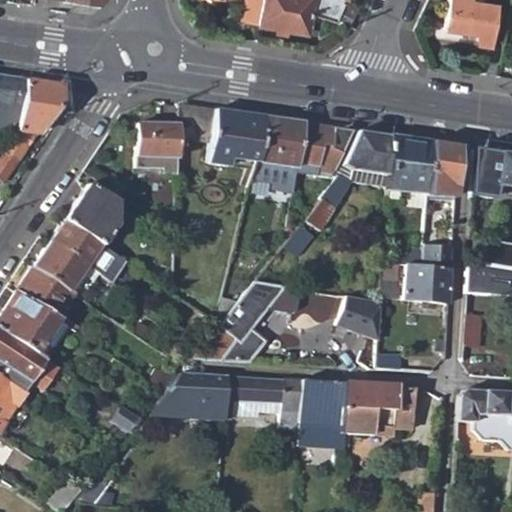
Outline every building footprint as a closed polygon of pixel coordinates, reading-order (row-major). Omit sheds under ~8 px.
[(258,0),(254,23),(301,31),(307,0),(258,0)] [(330,0),(327,8),(350,18),(356,5),(345,0),(330,0)] [(444,0),(442,30),(472,34),(472,42),(488,44),(493,3),(468,0),(444,0)] [(0,127),(11,129),(14,124),(21,81),(0,77),(0,127)] [(4,138),(0,144),(0,180),(57,101),(58,86),(21,81),(14,124),(11,129),(4,138)] [(261,118),(177,105),(175,141),(207,145),(205,163),(249,171),(251,164),(254,164),(261,118)] [(261,118),(254,164),(295,171),(302,125),(261,118)] [(302,125),(295,171),(297,166),(318,170),(317,175),(330,177),(341,154),(328,152),(331,129),(302,125)] [(129,128),(116,176),(160,188),(158,195),(173,200),(175,141),(129,128)] [(331,129),(328,152),(341,154),(349,132),(331,129)] [(355,133),(342,167),(385,175),(387,138),(355,133)] [(385,175),(384,188),(384,192),(402,194),(423,195),(424,185),(426,143),(387,138),(385,175)] [(424,185),(423,195),(423,197),(450,199),(454,147),(431,144),(428,186),(424,185)] [(511,155),(470,150),(467,197),(490,201),(492,187),(511,190),(511,155)] [(342,167),(339,178),(346,181),(349,183),(384,188),(385,175),(342,167)] [(337,182),(304,223),(318,234),(346,191),(346,181),(339,178),(337,182)] [(84,187),(62,222),(98,248),(110,231),(112,205),(84,187)] [(401,198),(401,208),(423,209),(423,197),(423,195),(402,194),(401,198)] [(62,222),(47,244),(83,269),(109,285),(123,264),(98,248),(62,222)] [(449,238),(421,236),(420,254),(420,268),(447,270),(449,238)] [(511,245),(482,241),(478,266),(511,271),(511,245)] [(47,244),(30,268),(67,293),(83,269),(47,244)] [(406,257),(395,257),(395,265),(403,266),(420,268),(420,254),(406,253),(406,257)] [(402,280),(400,302),(444,305),(447,270),(420,268),(403,266),(402,280)] [(30,268),(14,295),(61,326),(64,321),(58,317),(72,296),(67,293),(30,268)] [(202,348),(191,361),(247,365),(263,344),(248,332),(281,289),(255,285),(202,348)] [(14,295),(0,314),(0,333),(40,360),(62,327),(61,326),(14,295)] [(343,298),(334,320),(364,338),(374,340),(376,303),(343,298)] [(459,320),(456,350),(475,351),(477,321),(459,320)] [(0,368),(24,384),(40,360),(0,333),(0,368)] [(184,337),(168,360),(183,370),(191,361),(202,348),(184,337)] [(0,368),(0,425),(27,386),(24,384),(0,368)] [(164,395),(145,417),(221,423),(222,402),(224,378),(179,375),(164,395)] [(224,378),(222,402),(278,406),(278,414),(294,416),(297,382),(224,378)] [(294,416),(292,446),(345,450),(341,434),(336,415),(337,385),(297,382),(294,416)] [(410,389),(337,385),(336,415),(341,434),(388,436),(389,428),(407,429),(410,389)] [(511,394),(461,392),(455,396),(454,423),(472,425),(471,434),(478,442),(497,443),(504,454),(511,453),(511,394)] [(78,409),(73,417),(95,432),(101,424),(78,409)] [(117,411),(109,424),(125,434),(133,422),(117,411)] [(82,494),(76,502),(107,508),(109,496),(102,491),(110,480),(100,472),(82,494)] [(68,483),(50,509),(54,511),(68,511),(76,502),(82,494),(68,483)] [(416,501),(415,511),(433,511),(434,502),(416,501)]
